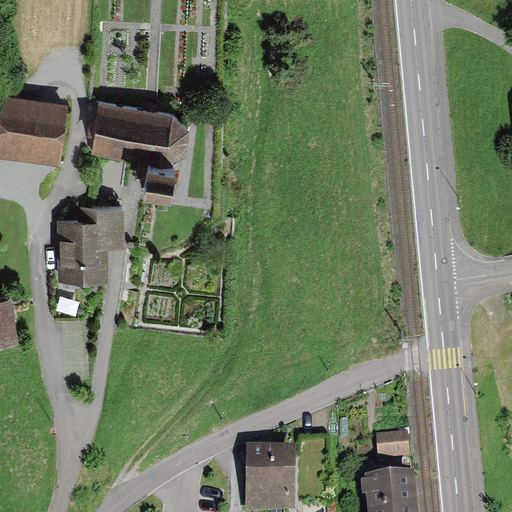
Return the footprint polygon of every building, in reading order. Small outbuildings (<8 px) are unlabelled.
[(92,105),(92,154),(175,154),(185,143),(186,117),(174,106),(92,105)] [(0,131),(0,156),(59,164),(65,114),(3,106),(0,131)] [(57,217),(61,279),(81,278),(102,277),(99,237),(117,236),(115,199),(94,200),(95,214),(57,217)] [(0,339),(15,337),(7,288),(0,289),(0,339)] [(376,453),(403,449),(401,430),(374,434),(376,453)] [(251,444),(253,510),(289,510),(288,444),(251,444)] [(366,511),(407,511),(405,467),(364,469),(366,511)]
